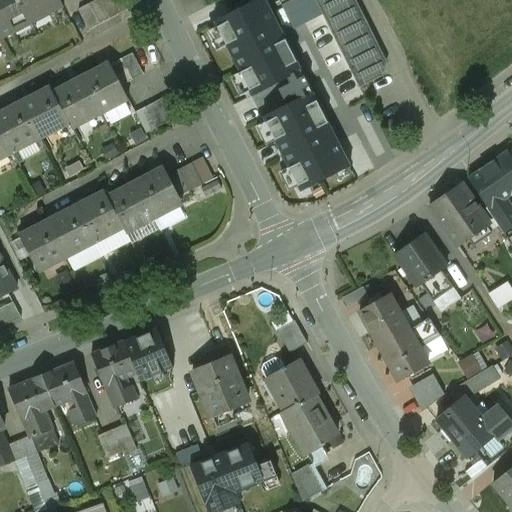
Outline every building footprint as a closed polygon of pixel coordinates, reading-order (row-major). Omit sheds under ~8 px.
[(59,0),(0,0),(0,39),(0,40),(63,8),(59,0)] [(96,0),(88,4),(99,25),(109,20),(98,0),(96,0)] [(111,0),(98,0),(109,20),(119,14),(111,0)] [(130,9),(124,0),(111,0),(119,14),(130,9)] [(319,0),(316,2),(358,86),(381,75),(384,63),(352,0),(291,0),(292,0),(319,0)] [(250,5),(215,23),(252,97),(294,76),(283,54),(290,50),(266,2),(252,9),(250,5)] [(88,4),(78,9),(89,30),(99,25),(88,4)] [(143,75),(131,53),(121,59),(132,80),(143,75)] [(132,80),(121,59),(110,65),(121,86),(132,80)] [(109,63),(80,78),(86,90),(99,114),(128,100),(121,86),(110,65),(109,63)] [(304,77),(279,90),(284,100),(309,87),(304,77)] [(80,78),(52,93),(68,124),(71,129),(99,114),(86,90),(80,78)] [(50,87),(21,102),(40,139),(68,124),(52,93),(50,87)] [(167,96),(156,101),(167,122),(178,117),(167,96)] [(305,97),(262,119),(301,194),(352,168),(324,116),(317,119),(305,97)] [(167,122),(156,101),(146,107),(157,128),(167,122)] [(21,102),(0,113),(0,130),(12,153),(40,139),(21,102)] [(157,128),(146,107),(135,112),(146,134),(157,128)] [(0,130),(0,159),(12,153),(0,130)] [(511,161),(507,154),(468,179),(505,233),(511,228),(511,208),(505,198),(511,192),(511,161)] [(163,168),(135,183),(153,219),(182,204),(163,168)] [(178,170),(168,175),(179,197),(189,191),(178,170)] [(135,183),(107,197),(123,228),(126,233),(153,219),(135,183)] [(488,226),(461,185),(429,207),(456,247),(468,239),(473,247),(491,235),(486,227),(488,226)] [(104,192),(75,207),(94,243),(123,228),(107,197),(104,192)] [(75,207),(47,221),(66,258),(94,243),(75,207)] [(47,221),(19,236),(38,272),(66,258),(47,221)] [(424,236),(394,257),(416,288),(420,285),(440,271),(446,267),(424,236)] [(0,264),(0,298),(17,289),(4,263),(0,264)] [(440,271),(420,285),(431,301),(451,287),(440,271)] [(490,295),(498,308),(511,299),(511,291),(507,285),(490,295)] [(454,289),(434,303),(442,314),(461,300),(454,289)] [(369,306),(359,312),(379,347),(408,330),(389,295),(379,300),(369,306)] [(376,295),(366,301),(369,306),(379,300),(376,295)] [(13,303),(0,309),(0,328),(22,319),(13,303)] [(428,319),(408,330),(417,346),(438,334),(428,319)] [(307,343),(294,321),(277,331),(289,353),(307,343)] [(173,369),(156,328),(123,341),(136,374),(140,382),(173,369)] [(408,330),(379,347),(398,382),(428,365),(417,346),(408,330)] [(123,341),(92,354),(115,409),(137,400),(132,387),(123,391),(119,381),(136,374),(123,341)] [(479,353),(460,363),(470,380),(488,369),(479,353)] [(229,356),(192,372),(211,418),(248,402),(229,356)] [(72,361),(41,375),(55,410),(73,402),(78,411),(69,415),(74,425),(69,428),(73,436),(98,426),(72,361)] [(299,362),(286,369),(285,368),(282,369),(283,371),(267,380),(284,411),(314,395),(315,395),(317,394),(299,362)] [(470,380),(458,387),(466,400),(500,380),(493,366),(488,369),(470,380)] [(55,410),(41,375),(8,389),(27,436),(33,450),(57,440),(46,413),(55,410)] [(444,395),(433,376),(409,389),(422,412),(444,395)] [(284,411),(282,413),(306,455),(324,445),(323,444),(337,436),(315,395),(314,395),(284,411)] [(464,398),(437,421),(468,459),(494,437),(498,441),(511,429),(511,423),(498,406),(482,420),(466,400),(464,398)] [(0,421),(0,467),(16,460),(19,466),(28,463),(26,458),(18,439),(5,445),(0,431),(0,428),(2,428),(0,421)] [(136,454),(124,427),(114,431),(125,458),(136,454)] [(27,436),(18,439),(26,458),(35,455),(33,450),(27,436)] [(248,444),(191,466),(209,511),(218,511),(239,504),(235,492),(262,482),(248,444)] [(35,455),(26,458),(28,463),(33,474),(44,470),(37,454),(35,455)] [(312,462),(291,474),(303,502),(327,489),(312,462)] [(33,474),(28,463),(19,466),(24,478),(33,474)] [(511,468),(493,484),(511,507),(510,508),(511,510),(511,468)]
